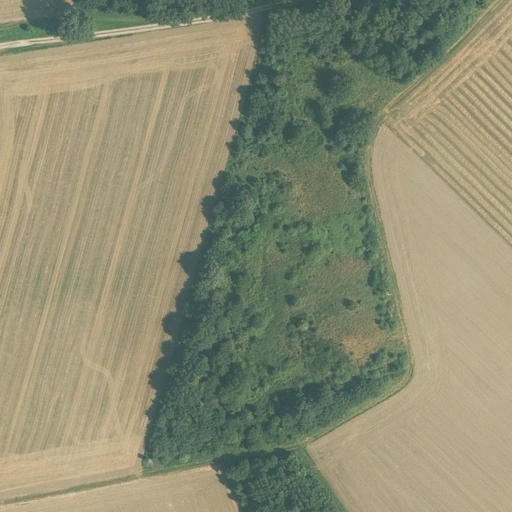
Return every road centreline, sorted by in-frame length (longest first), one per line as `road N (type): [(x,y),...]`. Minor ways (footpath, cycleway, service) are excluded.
road 1 (track): [(0,502),(301,446),(415,377),(366,149),(381,115),(500,0)]
road 2 (track): [(357,0),(0,47)]
